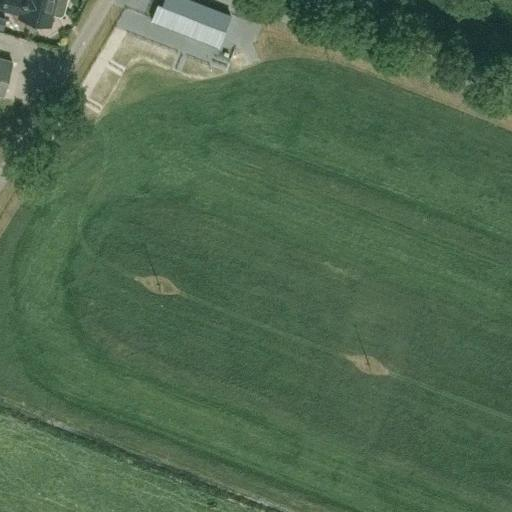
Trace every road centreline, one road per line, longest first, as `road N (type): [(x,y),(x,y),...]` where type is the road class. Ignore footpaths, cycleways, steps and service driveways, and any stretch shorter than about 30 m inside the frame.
road 1 (unclassified): [(511,96),(260,0)]
road 2 (unclassified): [(0,179),(105,0)]
